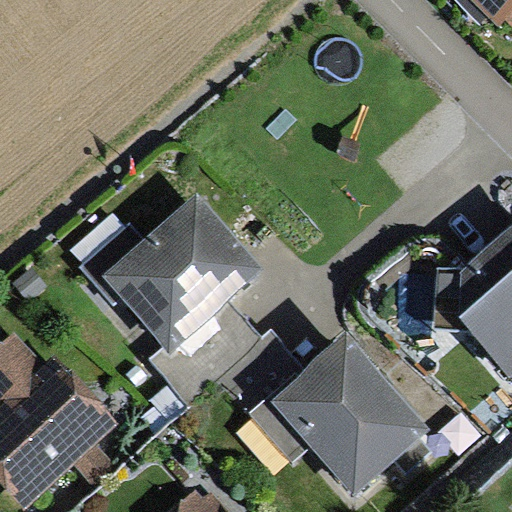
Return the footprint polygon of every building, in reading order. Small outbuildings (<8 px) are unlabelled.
[(511,0),(468,0),(499,32),(507,23),(511,28),(511,0)] [(83,268),(116,306),(120,303),(162,351),(150,361),(190,406),(220,379),(261,344),(229,307),(261,279),(195,204),(148,245),(131,226),(83,268)] [(511,235),(464,278),(441,276),(436,333),(464,335),(509,385),(511,382),(511,235)] [(0,491),(19,511),(31,511),(78,468),(96,487),(116,468),(98,449),(118,430),(54,361),(47,368),(16,335),(0,349),(0,491)] [(261,344),(220,379),(293,466),(310,452),(354,505),(401,466),(408,474),(432,454),(424,445),(429,441),(348,345),(308,378),(272,336),(261,344)] [(227,511),(213,495),(202,505),(195,497),(178,511),(227,511)]
